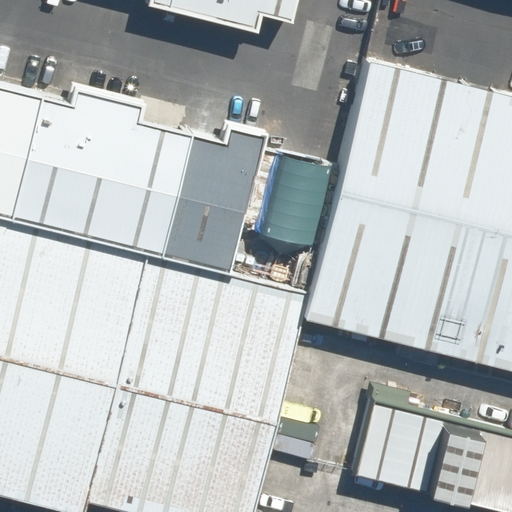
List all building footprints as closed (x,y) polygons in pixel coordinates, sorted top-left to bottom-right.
[(291,0),(162,0),(162,1),(250,24),(254,8),(287,16),(291,0)] [(511,92),(359,56),(297,315),(511,366),(511,92)] [(8,208),(162,244),(192,125),(131,110),(135,94),(71,78),(66,97),(39,89),(8,208)] [(0,205),(8,208),(39,89),(0,79),(0,205)] [(215,134),(192,125),(162,244),(226,257),(259,124),(220,115),(215,134)] [(246,511),(303,281),(0,212),(0,490),(70,507),(73,494),(148,511),(246,511)] [(511,426),(371,393),(352,469),(511,507),(511,426)]
